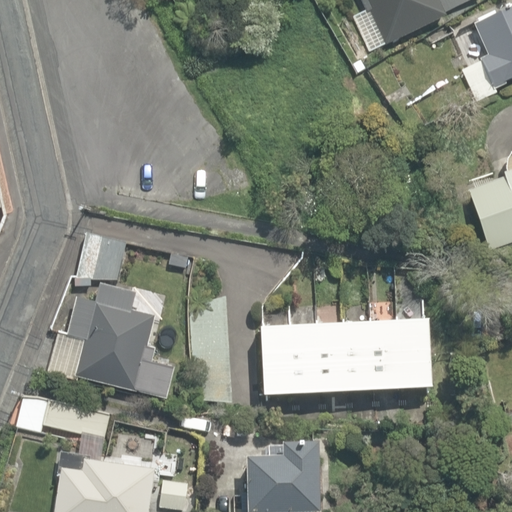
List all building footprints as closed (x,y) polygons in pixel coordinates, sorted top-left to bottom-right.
[(362,0),(379,50),(446,21),(439,0),(362,0)] [(511,0),(509,0),(466,20),(480,52),(453,64),(470,101),(511,82),(511,0)] [(511,247),(511,173),(469,192),(491,255),(511,247)] [(69,284),(88,289),(90,280),(114,286),(125,245),(82,234),(69,284)] [(64,340),(47,336),(39,373),(162,401),(169,367),(147,362),(151,346),(141,344),(147,316),(129,312),(132,296),(95,287),(91,302),(74,298),(64,340)] [(225,300),(189,301),(192,404),(228,403),(225,300)] [(438,320),(276,329),(279,400),(443,389),(438,320)] [(310,511),(311,443),(241,443),(240,511),(310,511)] [(98,474),(73,475),(71,511),(167,511),(170,471),(99,463),(98,474)]
